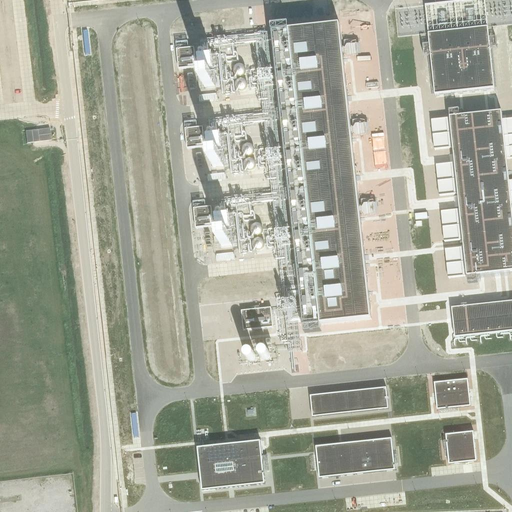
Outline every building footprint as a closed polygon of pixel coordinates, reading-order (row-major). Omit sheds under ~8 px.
[(485,0),(483,0),(425,6),(435,96),(495,89),(485,0)] [(340,25),(272,33),(304,327),(371,320),(340,25)] [(195,48),(176,50),(179,70),(197,68),(195,48)] [(215,71),(213,58),(200,60),(202,73),(215,71)] [(215,87),(214,77),(204,78),(205,88),(215,87)] [(450,119),(431,121),(435,150),(453,148),(455,164),(436,166),(440,197),(458,195),(460,210),(441,212),(445,243),(463,241),(464,248),(445,250),(448,279),(467,277),(511,272),(511,209),(511,204),(511,180),(509,181),(507,160),(511,159),(511,119),(503,120),(502,113),(450,118),(450,119)] [(203,128),(185,130),(187,150),(205,148),(203,128)] [(223,151),(222,138),(209,139),(210,152),(223,151)] [(223,166),(222,157),(212,158),(213,167),(223,166)] [(212,207),(193,210),(196,230),(214,228),(212,207)] [(232,230),(230,217),(217,219),(219,232),(232,230)] [(232,246),(231,236),(221,238),(222,247),(232,246)] [(465,307),(452,308),(455,338),(511,331),(511,301),(471,306),(471,304),(465,305),(465,307)] [(271,308),(241,312),(244,332),(274,329),(271,308)] [(468,380),(434,383),(437,411),(471,407),(468,380)] [(290,397),(268,398),(268,410),(290,409),(290,397)] [(473,432),(446,435),(449,465),(477,462),(473,432)] [(392,439),(316,447),(319,479),(395,471),(392,439)] [(261,442),(198,448),(202,492),(265,485),(261,442)]
